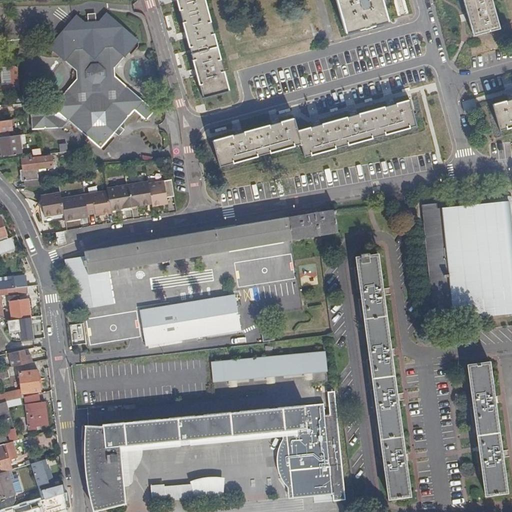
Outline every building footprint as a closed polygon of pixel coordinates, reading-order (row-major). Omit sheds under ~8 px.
[(204,0),(176,0),(203,96),(229,89),(204,0)] [(388,21),(382,0),(337,0),(347,32),(388,21)] [(463,0),(473,34),(499,27),(491,0),(463,0)] [(90,16),(79,17),(59,37),(58,46),(59,48),(77,65),(77,80),(58,100),(34,100),(34,126),(65,126),(71,119),(95,142),(97,143),(104,143),(107,142),(116,132),(121,126),(136,112),(147,122),(157,112),(125,81),(124,63),(145,41),(117,15),(108,15),(106,17),(101,17),(95,18),(91,18),(90,16)] [(19,90),(16,67),(15,66),(8,66),(11,84),(1,85),(0,84),(0,91),(2,91),(9,91),(19,90)] [(11,84),(8,66),(0,66),(0,75),(1,85),(11,84)] [(501,129),(511,125),(511,97),(493,103),(501,129)] [(301,143),(305,156),(417,125),(410,99),(298,131),(301,143)] [(301,143),(298,131),(294,117),(213,140),(220,165),(301,143)] [(0,130),(11,130),(10,118),(2,119),(0,119),(0,130)] [(125,130),(121,126),(116,132),(119,136),(125,130)] [(17,134),(0,136),(0,150),(1,156),(15,154),(14,145),(18,144),(17,134)] [(65,140),(55,141),(56,149),(66,148),(65,140)] [(108,143),(107,142),(104,143),(97,143),(95,142),(94,144),(100,150),(108,143)] [(24,179),(25,187),(42,184),(41,176),(37,176),(36,168),(52,166),(51,155),(41,156),(21,158),(23,169),(18,169),(19,180),(24,179)] [(167,195),(175,194),(173,178),(149,182),(148,181),(107,188),(107,189),(62,197),(60,191),(41,195),(42,199),(38,203),(43,207),(45,219),(65,215),(66,222),(77,220),(76,218),(88,216),(96,214),(101,214),(102,216),(112,214),(111,212),(124,209),(132,208),(139,207),(152,204),(153,207),(169,204),(167,195)] [(437,206),(437,202),(422,203),(433,314),(447,313),(446,308),(452,308),(452,316),(511,309),(511,230),(509,198),(437,206)] [(334,211),(317,214),(320,238),(339,235),(334,211)] [(320,238),(317,214),(287,218),(84,251),(85,256),(63,260),(72,313),(112,306),(107,273),(320,238)] [(67,244),(65,231),(56,233),(59,245),(67,244)] [(0,252),(14,248),(10,238),(8,238),(0,240),(0,252)] [(379,254),(357,256),(391,499),(413,496),(379,254)] [(0,287),(25,284),(32,283),(30,276),(14,278),(13,273),(0,275),(0,287)] [(0,314),(8,319),(31,316),(29,298),(18,299),(18,295),(8,296),(8,301),(9,301),(11,312),(4,313),(1,296),(7,294),(27,291),(25,284),(0,287),(0,314)] [(138,309),(138,311),(234,297),(233,293),(138,309)] [(234,297),(138,311),(143,339),(144,344),(240,330),(234,297)] [(35,339),(31,316),(8,319),(9,328),(16,327),(19,342),(35,339)] [(7,368),(30,363),(29,356),(25,357),(23,350),(3,354),(7,368)] [(326,350),(213,361),(214,381),(230,379),(237,378),(267,376),(275,375),(305,372),(313,371),(328,370),(326,350)] [(509,491),(491,361),(469,365),(488,494),(509,491)] [(7,368),(0,369),(0,379),(9,378),(7,368)] [(40,389),(37,369),(18,372),(21,389),(22,392),(40,389)] [(24,398),(22,392),(21,389),(0,394),(0,395),(3,403),(7,402),(24,398)] [(40,403),(39,394),(24,398),(29,427),(49,425),(46,402),(40,403)] [(3,403),(0,403),(0,415),(10,412),(7,402),(3,403)] [(85,436),(83,454),(121,451),(121,445),(286,429),(287,438),(328,435),(325,402),(102,425),(102,427),(89,426),(86,426),(85,436)] [(18,439),(15,428),(8,430),(10,441),(12,440),(18,439)] [(121,451),(287,438),(286,429),(121,445),(121,451)] [(334,494),(328,435),(287,438),(287,441),(293,498),(334,494)] [(121,451),(122,456),(287,441),(287,438),(121,451)] [(18,457),(12,440),(10,441),(3,443),(9,459),(18,457)] [(0,469),(1,473),(8,471),(12,470),(9,459),(3,443),(0,444),(0,469)] [(83,454),(85,476),(88,491),(94,511),(97,510),(127,503),(123,473),(122,456),(121,451),(83,454)] [(52,496),(65,491),(65,483),(54,486),(52,481),(48,482),(44,470),(48,469),(45,459),(31,464),(43,498),(52,496)] [(0,472),(0,498),(15,493),(8,471),(1,473),(0,472)] [(224,490),(225,478),(222,477),(218,477),(213,477),(208,477),(204,478),(199,479),(194,480),(191,481),(192,484),(193,484),(195,493),(195,499),(195,501),(225,498),(224,490)] [(165,490),(161,491),(161,488),(161,486),(151,487),(153,505),(163,504),(163,502),(195,499),(195,493),(193,484),(192,484),(164,487),(165,490)] [(66,511),(65,491),(52,496),(53,500),(32,507),(31,502),(1,511),(66,511)]
